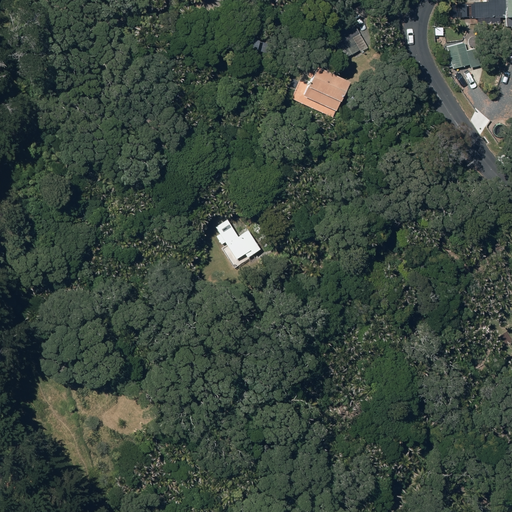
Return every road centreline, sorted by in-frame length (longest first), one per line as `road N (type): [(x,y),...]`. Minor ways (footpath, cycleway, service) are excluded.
road 1 (track): [(30,0),(43,13),(125,33),(253,35),(368,18),(414,26)]
road 2 (tertiary): [(511,190),(423,70),(413,37),(424,0)]
